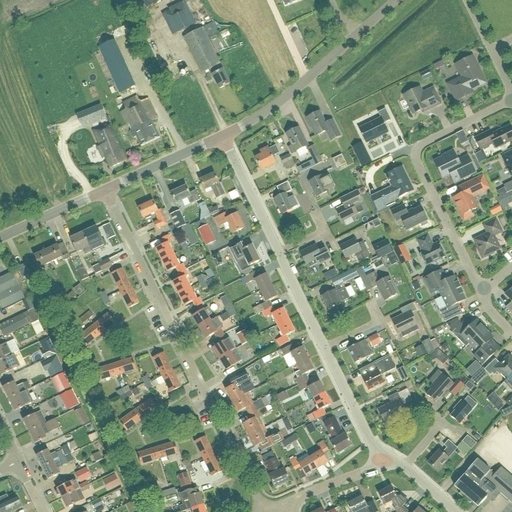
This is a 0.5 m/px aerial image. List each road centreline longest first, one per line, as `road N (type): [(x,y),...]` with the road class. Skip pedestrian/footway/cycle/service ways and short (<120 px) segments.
road 1 (residential): [(383,458),(220,136)]
road 2 (residential): [(264,511),(106,190)]
road 3 (residential): [(481,293),(416,152),(511,101)]
road 4 (unclassified): [(220,136),(272,107),(396,0)]
road 5 (unclassified): [(106,190),(220,136)]
